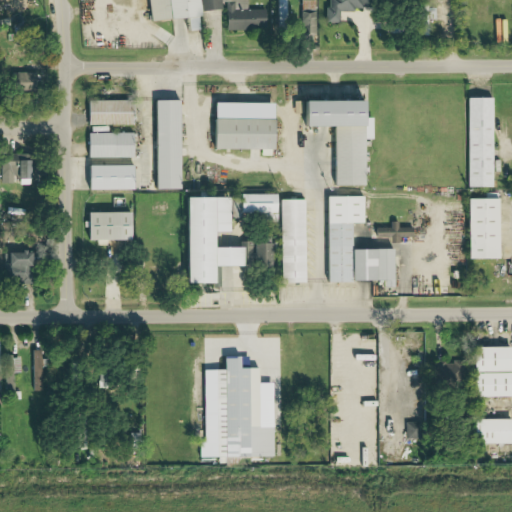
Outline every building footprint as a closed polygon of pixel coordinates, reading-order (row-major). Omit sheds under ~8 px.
[(145,0),(148,22),(183,19),(184,32),(199,30),(195,0),(145,0)] [(199,0),(200,10),(220,10),(219,2),(224,2),(225,31),(264,29),(264,9),(247,10),(246,0),(199,0)] [(326,0),(326,23),(337,23),(337,10),(369,10),(369,0),(326,0)] [(313,34),(314,13),(297,12),(297,34),(313,34)] [(34,73),(12,72),(12,89),(33,89),(34,73)] [(491,160),(490,98),(464,98),(465,188),(490,187),(490,172),(498,172),(498,160),(491,160)] [(85,125),(130,126),(130,101),(85,101),(85,125)] [(152,101),(153,190),(178,189),(176,101),(152,101)] [(211,149),(271,151),(272,104),(212,102),(211,149)] [(362,186),(362,140),(370,140),(370,118),(359,118),(359,102),(300,102),(301,127),(332,127),(332,186),(362,186)] [(131,134),(86,133),(86,158),(130,158),(131,134)] [(27,178),(26,154),(0,154),(0,173),(0,184),(11,184),(11,178),(27,178)] [(130,166),(86,166),(86,190),(130,191),(130,166)] [(325,197),(325,283),(381,282),(381,288),(391,287),(390,250),(350,250),(350,224),(361,224),(361,196),(325,197)] [(240,267),(240,248),(210,248),(210,233),(226,233),(225,198),(182,198),(183,285),(211,284),(211,267),(240,267)] [(496,199),(465,200),(466,260),(497,260),(496,199)] [(303,283),(302,200),(278,200),(279,284),(303,283)] [(127,213),(85,213),(85,241),(128,241),(127,213)] [(411,227),(397,228),(397,222),(389,222),(389,228),(375,228),(375,237),(388,237),(389,244),(397,244),(397,238),(411,237),(411,227)] [(29,253),(3,253),(3,283),(28,283),(29,253)] [(510,397),(509,348),(471,348),(472,398),(510,397)] [(39,391),(39,351),(31,351),(30,391),(39,391)] [(361,377),(336,377),(336,397),(362,397),(361,377)] [(510,445),(510,420),(474,420),(473,444),(510,445)] [(404,439),(419,439),(419,422),(404,423),(404,439)]
